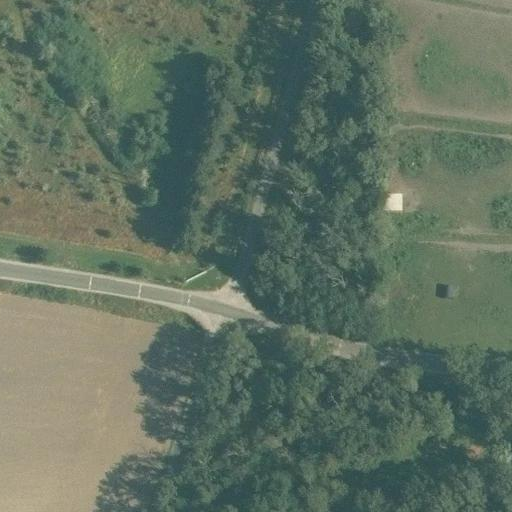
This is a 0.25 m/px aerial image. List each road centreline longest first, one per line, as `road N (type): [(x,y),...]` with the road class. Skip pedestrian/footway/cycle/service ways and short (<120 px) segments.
road 1 (unclassified): [(224,307),(313,0)]
road 2 (unclassified): [(224,307),(378,355),(511,366)]
road 3 (unclassified): [(0,270),(224,307)]
road 4 (unclassified): [(172,511),(224,307)]
